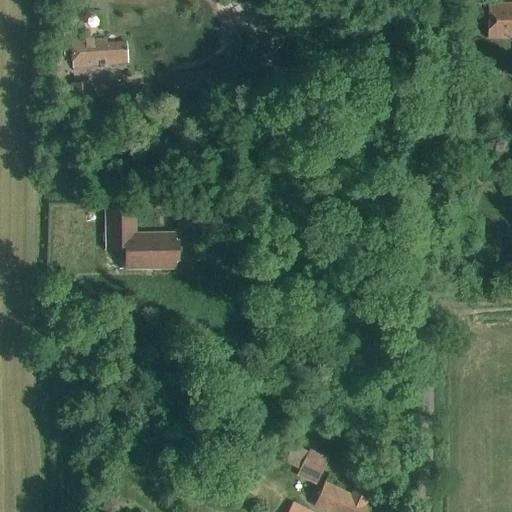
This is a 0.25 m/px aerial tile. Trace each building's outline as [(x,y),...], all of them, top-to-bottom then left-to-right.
[(402,25),(402,5),(382,4),(382,24),(402,25)] [(511,4),(488,4),(487,38),(511,38),(511,4)] [(106,40),(99,40),(71,43),(73,67),(127,62),(125,43),(106,45),(106,40)] [(220,62),(221,70),(173,75),(176,101),(179,100),(180,109),(244,104),(244,95),(250,94),(247,59),(220,62)] [(72,108),(91,108),(89,83),(71,84),(72,108)] [(59,188),(90,188),(90,175),(71,174),(71,158),(50,158),(50,182),(59,182),(59,188)] [(249,206),(237,206),(237,240),(250,240),(249,206)] [(177,234),(135,234),(135,211),(106,211),(106,250),(131,250),(131,269),(175,269),(175,261),(179,261),(179,243),(176,243),(177,234)] [(297,477),(316,486),(328,460),(309,452),(308,453),(292,446),(284,464),(300,471),(297,477)] [(241,465),(227,498),(241,505),(256,472),(241,465)] [(351,496),(325,483),(314,506),(326,511),(369,511),(371,509),(364,506),(369,496),(354,488),(351,496)]
